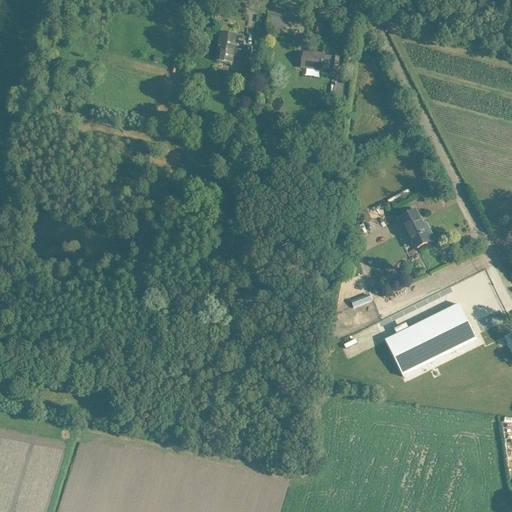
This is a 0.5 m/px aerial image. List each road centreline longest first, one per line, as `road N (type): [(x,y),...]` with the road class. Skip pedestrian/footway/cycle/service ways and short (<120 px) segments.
road 1 (unclassified): [(511,300),(368,8)]
road 2 (unclassified): [(368,8),(338,14),(246,0)]
